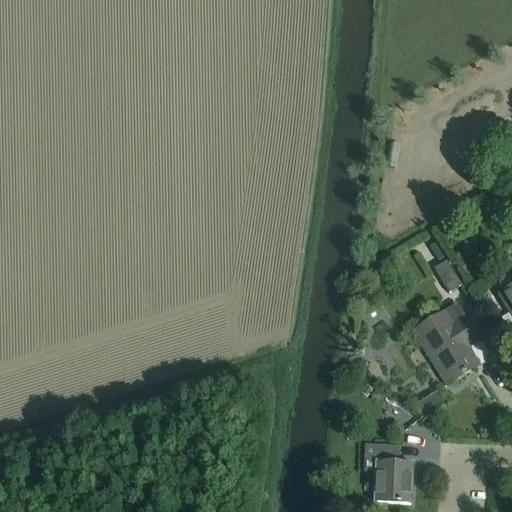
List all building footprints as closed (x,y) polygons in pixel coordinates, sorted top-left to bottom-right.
[(442,221),(436,225),(445,239),(451,235),(442,221)] [(437,243),(429,248),(438,263),(446,257),(437,243)] [(460,287),(445,263),(433,271),(448,295),(460,287)] [(511,288),(498,297),(511,318),(511,288)] [(478,342),(455,305),(412,332),(447,387),(474,370),(463,352),(478,342)] [(390,448),(370,447),(364,446),(363,474),(375,475),(374,504),(410,506),(412,466),(390,465),(390,448)]
